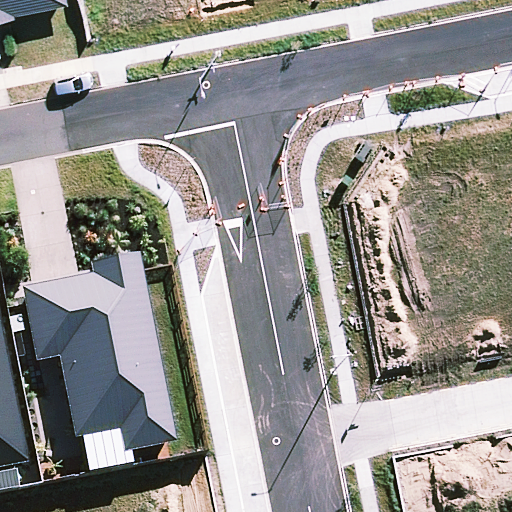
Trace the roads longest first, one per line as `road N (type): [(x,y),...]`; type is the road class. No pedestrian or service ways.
road 1 (residential): [(225,94),(294,444)]
road 2 (residential): [(225,94),(511,36)]
road 3 (residential): [(0,137),(225,94)]
road 4 (residential): [(511,401),(294,444)]
